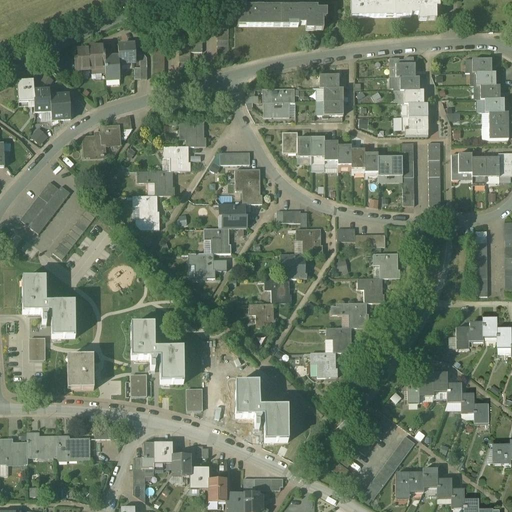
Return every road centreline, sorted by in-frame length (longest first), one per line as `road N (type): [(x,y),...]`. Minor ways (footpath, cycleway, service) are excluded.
road 1 (residential): [(225,79),(265,163),(307,201),(417,224),(486,219),(511,202)]
road 2 (residential): [(225,79),(95,116),(0,212)]
road 3 (residential): [(140,418),(206,437),(361,511)]
road 4 (residential): [(453,44),(312,57),(225,79)]
road 5 (residential): [(0,72),(160,0)]
road 6 (residential): [(0,407),(140,418)]
